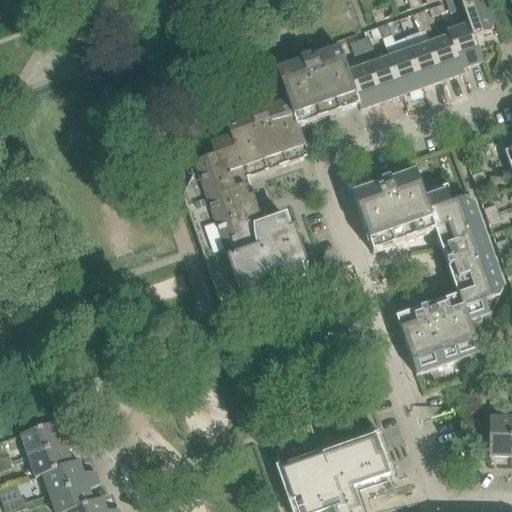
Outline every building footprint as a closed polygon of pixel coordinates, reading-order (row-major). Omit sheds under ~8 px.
[(201,6),(198,0),(173,0),(179,14),(201,6)] [(420,0),(410,0),(407,1),(410,11),(422,7),(420,0)] [(484,0),(461,0),(448,5),(452,16),(465,11),(470,26),(474,39),(491,33),(494,27),(484,0)] [(444,14),(441,7),(428,11),(430,19),(444,14)] [(375,23),(385,20),(381,8),(371,11),(375,23)] [(424,12),(412,17),(415,26),(428,22),(424,12)] [(428,22),(415,26),(418,35),(419,35),(426,33),(431,31),(428,22)] [(388,25),(378,29),(383,41),(392,37),(388,25)] [(470,26),(447,34),(449,39),(450,38),(461,71),(463,71),(483,64),(474,39),(470,26)] [(418,35),(405,39),(405,40),(410,52),(423,90),(443,83),(430,45),(426,33),(419,35),(418,35)] [(449,39),(430,45),(443,83),(464,75),(463,71),(461,71),(450,38),(449,39)] [(360,42),(364,54),(374,51),(369,39),(360,42)] [(354,57),(364,54),(360,42),(350,45),(354,57)] [(225,123),(230,137),(245,182),(248,181),(309,159),(308,156),(299,128),(358,107),(359,107),(349,75),(340,49),(310,59),(309,57),(301,60),(302,62),(277,71),(278,76),(287,101),(225,123)] [(410,52),(389,60),(402,97),(423,90),(410,52)] [(389,60),(368,67),(381,105),(402,97),(389,60)] [(368,67),(349,74),(349,75),(359,107),(360,112),(381,105),(368,67)] [(505,155),(511,152),(511,130),(501,135),(498,136),(505,155)] [(264,227),(248,181),(245,182),(230,137),(210,144),(214,157),(200,162),(183,198),(217,294),(218,296),(219,297),(220,299),(221,300),(223,301),(224,302),(226,302),(228,303),(230,303),(231,303),(233,303),(235,302),(237,301),(306,277),(303,270),(306,269),(308,269),(297,236),(295,230),(294,229),(292,230),(289,231),(285,219),(264,227)] [(483,173),(472,177),(474,185),(485,181),(483,173)] [(416,175),(391,184),(390,182),(382,185),(382,187),(379,188),(353,197),(373,255),(386,251),(386,252),(394,252),(408,250),(408,251),(409,251),(407,243),(435,233),(425,201),(416,175)] [(485,181),(474,185),(477,192),(488,188),(485,181)] [(503,290),(499,279),(473,205),(465,201),(451,206),(446,194),(425,201),(435,233),(441,252),(443,256),(442,257),(442,263),(445,262),(452,282),(457,295),(458,298),(460,297),(469,323),(489,316),(485,304),(499,299),(503,290)] [(495,207),(484,211),(486,219),(497,215),(495,207)] [(497,215),(486,219),(489,226),(500,222),(497,215)] [(507,241),(496,245),(498,252),(509,249),(507,241)] [(511,255),(509,249),(498,252),(501,260),(511,256),(511,255)] [(134,306),(186,290),(178,262),(125,279),(134,306)] [(511,306),(511,291),(503,310),(511,306)] [(480,355),(469,323),(460,297),(458,298),(426,309),(426,311),(419,313),(419,312),(396,319),(416,377),(480,355)] [(490,418),(489,458),(510,459),(511,407),(506,407),(502,411),(502,419),(490,418)] [(365,511),(359,495),(391,484),(376,441),(361,446),(353,422),(344,425),(352,449),(340,453),(338,448),(320,454),(310,427),(288,435),(285,437),(283,439),(282,440),(280,442),(280,443),(279,446),(278,448),(277,450),(277,451),(277,454),(277,457),(277,458),(278,461),(278,463),(295,511),(365,511)] [(77,441),(74,434),(62,437),(58,424),(46,428),(25,435),(20,437),(28,458),(77,441)] [(77,441),(28,458),(35,479),(42,476),(42,475),(72,465),(68,453),(79,448),(77,441)] [(0,461),(0,468),(2,473),(12,470),(8,459),(0,461)] [(42,475),(42,476),(49,497),(98,480),(95,473),(83,475),(79,464),(73,466),(72,465),(42,475)] [(98,480),(49,497),(54,511),(68,511),(93,503),(90,492),(100,486),(98,480)] [(22,499),(12,503),(15,511),(20,511),(22,511),(26,510),(22,499)] [(68,511),(119,511),(110,511),(106,511),(102,499),(93,503),(68,511)] [(2,506),(4,511),(15,511),(12,503),(2,506)]
